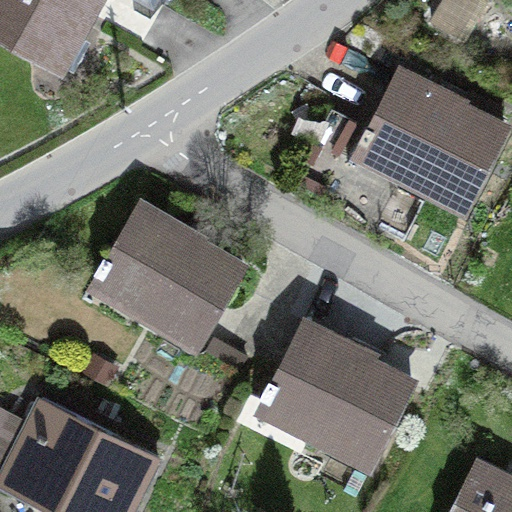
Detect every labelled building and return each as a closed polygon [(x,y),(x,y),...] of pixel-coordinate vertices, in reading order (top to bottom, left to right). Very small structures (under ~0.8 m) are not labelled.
[(0,0),(0,33),(58,65),(93,0),(0,0)] [(442,0),(431,20),(462,38),(484,0),(442,0)] [(372,130),(366,127),(358,143),(367,148),(368,145),(410,166),(403,180),(462,211),(503,131),(401,73),(372,130)] [(330,177),(357,123),(331,110),(304,164),(330,177)] [(142,208),(111,262),(104,258),(94,275),(103,281),(105,277),(146,301),(139,314),(197,347),(242,269),(142,208)] [(354,355),(357,351),(305,324),(274,385),(268,382),(258,401),(267,406),(270,400),(320,426),(314,437),(369,465),(411,385),(354,355)] [(0,479),(0,485),(53,511),(60,511),(63,506),(75,511),(128,511),(157,455),(41,397),(0,479)] [(0,410),(0,460),(24,418),(3,406),(0,410)] [(511,511),(511,487),(511,484),(511,480),(479,463),(453,511),(511,511)]
